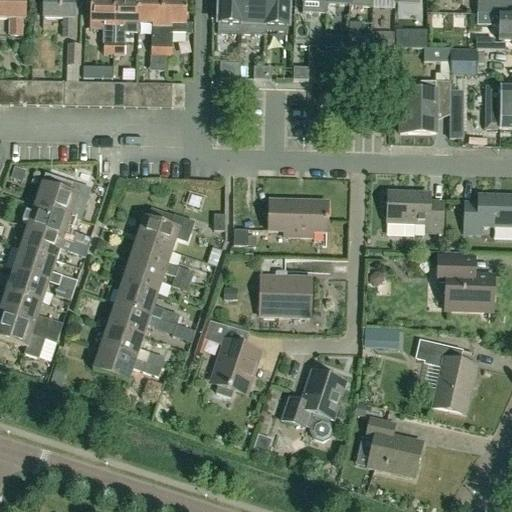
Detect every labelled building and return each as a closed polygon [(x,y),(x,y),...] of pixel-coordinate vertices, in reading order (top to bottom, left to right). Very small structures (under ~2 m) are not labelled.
[(0,0),(0,20),(9,21),(9,38),(22,38),(22,22),(25,22),(25,0),(0,0)] [(73,0),(42,0),(42,21),(62,21),(62,39),(72,39),(72,21),(73,21),(73,0)] [(103,57),(104,57),(110,57),(111,0),(107,0),(89,0),(89,31),(103,31),(103,57)] [(137,36),(137,25),(136,25),(136,1),(111,0),(110,57),(123,58),(123,44),(124,36),(137,36)] [(218,0),(217,36),(240,37),(241,0),(218,0)] [(241,0),(240,37),(263,38),(264,0),(241,0)] [(264,38),(264,33),(287,34),(288,0),(264,0),(263,38),(264,38)] [(302,0),(302,15),(325,16),(325,0),(302,0)] [(325,0),(325,16),(326,16),(327,7),(348,7),(348,9),(349,9),(348,0),(325,0)] [(348,0),(349,9),(371,10),(371,0),(348,0)] [(371,0),(371,10),(372,10),(373,0),(394,1),(394,6),(395,6),(394,0),(371,0)] [(511,0),(477,0),(477,15),(511,15),(511,0)] [(136,25),(137,25),(151,26),(150,58),(160,59),(162,1),(136,1),(136,25)] [(162,1),(160,59),(171,59),(172,36),(186,36),(186,27),(187,2),(162,1)] [(511,15),(477,15),(477,28),(498,28),(498,42),(511,42),(511,15)] [(336,50),(336,39),(325,38),(325,49),(336,50)] [(383,50),(383,38),(373,38),(373,50),(383,50)] [(370,39),(360,39),(360,51),(370,51),(370,39)] [(419,50),(419,39),(407,39),(407,50),(419,50)] [(419,39),(419,50),(423,50),(428,50),(428,39),(419,39)] [(66,85),(71,85),(71,84),(78,84),(81,47),(67,47),(66,68),(66,85)] [(423,64),(423,66),(439,66),(450,66),(450,53),(450,52),(428,52),(423,52),(423,64)] [(476,53),(450,53),(450,66),(449,77),(449,78),(476,78),(476,53)] [(238,69),(219,69),(219,84),(239,84),(238,69)] [(294,70),(293,83),(308,84),(308,71),(294,70)] [(255,84),(264,84),(264,72),(255,72),(255,84)] [(273,72),(264,72),(264,84),(273,84),(273,72)] [(399,118),(399,137),(435,137),(436,116),(449,116),(449,85),(449,78),(449,77),(437,76),(437,85),(435,85),(419,85),(403,85),(399,86),(399,94),(403,96),(403,118),(399,118)] [(0,107),(8,108),(8,84),(0,83),(0,107)] [(8,108),(20,108),(21,84),(8,84),(8,108)] [(20,108),(33,108),(33,85),(21,84),(20,108)] [(83,84),(78,84),(71,84),(71,85),(70,109),(83,109),(83,84)] [(83,109),(95,109),(96,84),(83,84),(83,109)] [(95,109),(108,109),(108,84),(96,84),(95,109)] [(108,109),(121,109),(121,85),(108,84),(108,109)] [(33,85),(33,108),(45,108),(46,85),(33,85)] [(45,108),(58,108),(58,85),(46,85),(45,108)] [(71,85),(66,85),(58,85),(58,108),(70,109),(71,85)] [(121,109),(133,110),(134,85),(121,85),(121,109)] [(134,85),(133,110),(146,110),(146,85),(134,85)] [(146,110),(158,110),(159,86),(146,85),(146,110)] [(159,86),(158,110),(171,110),(171,85),(160,85),(160,86),(159,86)] [(184,86),(171,85),(171,110),(183,110),(184,86)] [(488,111),(488,131),(499,131),(499,132),(511,131),(511,90),(499,90),(499,91),(488,91),(488,111)] [(45,176),(34,209),(70,221),(80,224),(91,191),(45,176)] [(426,234),(440,234),(441,205),(429,205),(429,197),(387,195),(386,225),(426,227),(426,234)] [(480,228),(511,229),(511,199),(478,198),(478,206),(466,206),(465,235),(479,236),(480,228)] [(327,205),(269,203),(268,234),(284,235),(284,240),(310,240),(311,235),(326,236),(327,205)] [(27,230),(63,242),(70,221),(34,209),(27,230)] [(225,216),(214,216),(213,232),(225,232),(225,216)] [(143,220),(136,242),(172,254),(177,242),(186,245),(193,225),(173,219),(170,229),(143,220)] [(84,259),(88,250),(73,245),(72,246),(63,243),(63,242),(27,230),(19,251),(56,263),(60,251),(84,259)] [(233,248),(247,249),(247,233),(234,233),(233,248)] [(76,236),(73,245),(88,250),(91,241),(76,236)] [(168,266),(172,254),(136,242),(129,263),(165,275),(165,276),(174,280),(174,278),(190,283),(189,285),(195,286),(198,279),(192,276),(193,275),(168,266)] [(19,251),(12,273),(49,285),(56,263),(19,251)] [(214,251),(208,267),(216,269),(221,253),(214,251)] [(437,259),(437,289),(445,290),(445,314),(489,315),(489,300),(493,297),(493,278),(466,278),(467,260),(437,259)] [(122,285),(158,296),(165,276),(165,275),(129,263),(122,285)] [(12,273),(5,295),(42,307),(49,285),(12,273)] [(274,280),(260,279),(259,319),(309,321),(310,281),(286,280),(286,276),(285,274),(276,274),(274,275),(274,280)] [(370,285),(373,288),(378,288),(383,283),(383,279),(380,275),(375,275),(370,280),(370,285)] [(174,278),(174,280),(171,289),(186,294),(189,285),(190,283),(174,278)] [(58,288),(73,293),(77,283),(61,279),(58,288)] [(154,310),(158,296),(122,285),(114,307),(175,327),(178,317),(163,312),(163,313),(154,310)] [(73,293),(58,288),(55,298),(70,303),(73,293)] [(224,303),(237,303),(237,291),(224,290),(224,303)] [(42,307),(5,295),(0,310),(0,316),(59,336),(62,327),(38,319),(42,307)] [(107,328),(144,340),(148,328),(172,337),(175,327),(114,307),(107,328)] [(56,346),(59,336),(0,316),(0,341),(26,350),(23,357),(38,362),(45,342),(56,346)] [(200,336),(219,342),(224,327),(205,321),(200,336)] [(144,340),(107,328),(100,349),(161,369),(164,361),(139,353),(144,340)] [(363,351),(397,352),(398,332),(364,330),(363,351)] [(233,394),(246,398),(260,355),(224,343),(215,372),(220,374),(215,388),(218,389),(215,396),(230,401),(233,394)] [(458,364),(461,352),(420,343),(416,361),(425,363),(425,366),(441,369),(431,410),(466,418),(477,369),(458,364)] [(161,369),(100,349),(93,372),(129,384),(133,371),(157,379),(161,369)] [(55,368),(50,385),(61,388),(66,371),(55,368)] [(343,385),(313,375),(303,406),(289,401),(281,424),(302,431),(303,429),(310,431),(309,435),(313,443),(321,445),(328,442),(331,434),(326,428),(328,422),(330,423),(343,385)] [(155,405),(162,387),(147,382),(141,400),(155,405)] [(370,422),(366,439),(374,441),(367,470),(414,481),(422,446),(392,439),(394,427),(370,422)] [(252,451),(266,456),(271,442),(257,438),(252,451)]
